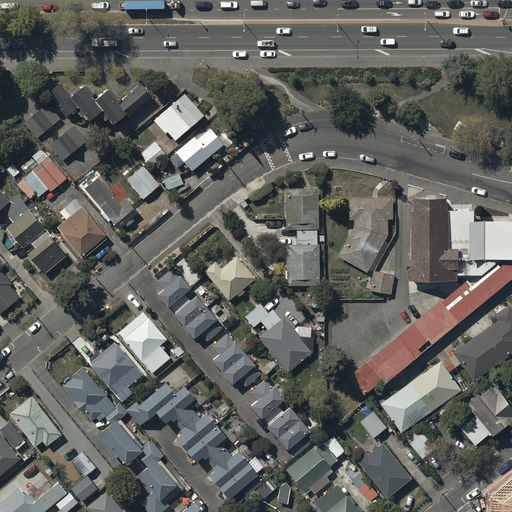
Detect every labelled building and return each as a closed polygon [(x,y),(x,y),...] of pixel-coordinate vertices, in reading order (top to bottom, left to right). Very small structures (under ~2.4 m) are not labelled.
[(57,102),(28,124),(41,140),(65,120),(62,116),(65,113),(71,121),(83,111),(85,114),(82,116),(86,120),(88,118),(95,127),(104,120),(109,126),(113,123),(119,129),(132,118),(133,119),(139,114),(141,117),(145,113),(143,111),(157,99),(146,85),(143,87),(141,84),(132,91),(135,95),(123,105),(121,103),(123,101),(117,93),(101,106),(94,98),(98,95),(92,88),(89,90),(86,86),(74,96),(65,85),(51,96),(57,102)] [(185,96),(154,122),(166,136),(168,134),(176,143),(204,118),(185,96)] [(74,127),(50,146),(63,162),(87,142),(74,127)] [(185,164),(192,173),(225,148),(212,131),(197,142),(195,139),(170,159),(178,169),(185,164)] [(165,155),(155,143),(141,156),(152,167),(165,155)] [(67,180),(49,157),(47,159),(40,152),(33,158),(39,166),(33,171),(34,173),(18,186),(30,201),(36,195),(39,198),(48,191),(51,194),(67,180)] [(143,168),(129,181),(145,200),(160,188),(143,168)] [(183,186),(179,174),(165,180),(169,191),(183,186)] [(88,188),(85,190),(105,214),(103,216),(109,223),(111,222),(119,232),(126,227),(127,228),(135,223),(133,220),(136,217),(135,215),(138,212),(127,198),(119,205),(99,180),(98,181),(97,179),(87,187),(88,188)] [(0,213),(3,211),(15,224),(7,231),(23,251),(31,244),(37,251),(28,259),(44,278),(67,259),(50,240),(42,246),(36,239),(45,232),(29,213),(30,212),(16,195),(9,202),(0,191),(0,213)] [(318,232),(317,191),(285,191),(286,232),(296,232),(296,247),(286,247),(286,287),(318,287),(318,247),(317,247),(317,232),(318,232)] [(390,194),(347,194),(348,214),(353,214),(353,223),(337,251),(365,267),(386,231),(386,215),(390,215),(390,194)] [(448,199),(414,199),(414,211),(413,211),(413,260),(410,261),(410,285),(459,285),(459,281),(483,281),(498,269),(498,262),(511,261),(511,221),(476,222),(476,212),(448,212),(448,199)] [(106,239),(76,201),(59,213),(67,223),(58,229),(81,259),(106,239)] [(254,272),(235,250),(220,263),(214,255),(202,265),(227,295),(235,288),(238,291),(242,287),(240,284),(254,272)] [(0,316),(20,299),(10,288),(12,286),(0,271),(0,270),(4,267),(0,261),(0,316)] [(458,324),(511,278),(511,265),(509,262),(449,312),(458,324)] [(173,269),(158,282),(166,292),(159,299),(169,311),(171,310),(177,317),(175,319),(195,342),(202,336),(208,342),(223,328),(205,308),(206,307),(197,297),(191,303),(186,297),(191,292),(173,269)] [(394,275),(374,271),(370,290),(391,294),(394,275)] [(259,299),(244,312),(252,322),(259,316),(268,309),(259,299)] [(458,324),(449,312),(442,304),(368,364),(382,381),(385,384),(458,324)] [(272,306),(268,309),(259,316),(266,325),(279,314),(272,306)] [(511,310),(509,306),(493,317),(495,319),(490,322),(494,326),(453,355),(455,358),(443,366),(441,364),(381,406),(401,435),(463,391),(450,374),(462,366),(474,383),(511,356),(511,310)] [(281,312),(279,314),(266,325),(257,332),(287,368),(311,348),(312,333),(298,332),(281,312)] [(125,340),(123,341),(153,375),(170,360),(168,358),(169,357),(164,352),(163,353),(160,349),(167,342),(143,315),(120,335),(125,340)] [(262,376),(228,336),(212,348),(220,358),(213,364),(233,388),(241,382),(247,389),(262,376)] [(93,367),(91,368),(122,404),(133,395),(128,389),(143,376),(118,347),(117,347),(114,344),(90,364),(93,367)] [(349,377),(364,396),(382,381),(368,364),(367,363),(349,377)] [(72,379),(73,380),(63,388),(71,398),(70,400),(85,417),(85,416),(92,423),(96,419),(100,423),(106,418),(112,426),(127,413),(120,405),(116,408),(107,399),(110,397),(102,388),(100,390),(83,370),(72,379)] [(266,380),(251,394),(259,404),(252,410),(263,422),(264,421),(270,428),(269,429),(289,453),(291,452),(296,457),(311,444),(305,438),(311,433),(291,410),(285,415),(279,408),(285,402),(266,380)] [(210,479),(230,503),(242,493),(247,498),(254,492),(259,497),(264,493),(266,495),(271,490),(265,483),(263,484),(239,455),(233,460),(221,446),(227,441),(207,417),(202,422),(190,408),(196,403),(185,390),(176,398),(166,386),(145,405),(142,401),(129,412),(142,428),(149,421),(150,422),(158,416),(167,427),(173,422),(174,424),(175,424),(182,433),(181,434),(184,437),(177,442),(197,466),(203,460),(205,463),(207,462),(214,471),(213,472),(215,475),(210,479)] [(495,388),(469,408),(476,417),(460,429),(475,448),(491,436),(494,440),(511,425),(511,404),(509,401),(506,403),(495,388)] [(62,436),(33,399),(31,400),(29,397),(23,402),(25,404),(10,416),(36,449),(44,443),(47,448),(62,436)] [(455,402),(439,413),(446,423),(462,412),(455,402)] [(373,413),(360,424),(373,440),(386,429),(373,413)] [(25,441),(10,423),(0,431),(15,449),(25,441)] [(117,423),(101,437),(103,440),(101,443),(117,462),(119,460),(127,469),(140,458),(148,468),(159,459),(160,461),(165,458),(151,442),(143,448),(123,423),(120,426),(117,423)] [(421,429),(407,441),(423,460),(428,456),(426,454),(435,446),(421,429)] [(0,477),(21,460),(1,435),(0,435),(0,477)] [(366,453),(356,461),(388,500),(412,481),(384,446),(369,457),(366,453)] [(314,448),(286,471),(306,495),(311,491),(314,495),(329,483),(325,478),(332,473),(329,469),(335,464),(325,452),(320,456),(314,448)] [(161,462),(140,478),(153,494),(141,504),(147,511),(163,511),(170,507),(167,504),(184,490),(161,462)] [(360,475),(352,481),(370,504),(378,498),(360,475)] [(98,490),(87,477),(71,490),(82,503),(98,490)] [(19,484),(0,499),(0,505),(5,511),(31,511),(33,510),(34,511),(38,511),(67,489),(58,478),(34,497),(28,490),(25,492),(19,484)] [(357,511),(336,486),(313,505),(319,511),(357,511)] [(122,511),(107,493),(88,509),(90,511),(131,511),(128,508),(123,511),(122,511)]
